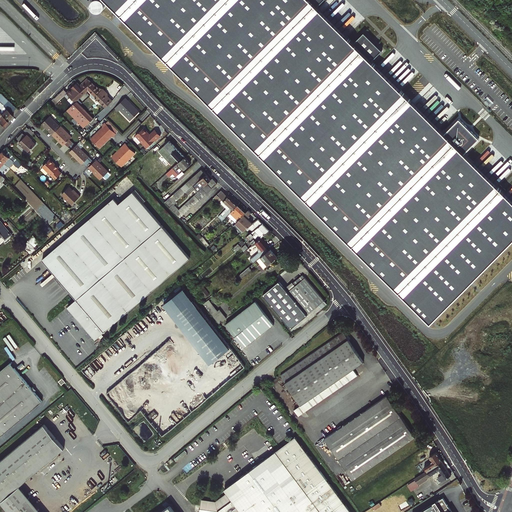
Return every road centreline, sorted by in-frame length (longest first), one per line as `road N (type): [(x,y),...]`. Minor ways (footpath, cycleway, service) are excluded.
road 1 (residential): [(346,300),(148,459),(0,290)]
road 2 (residential): [(131,82),(346,300)]
road 3 (residential): [(346,300),(471,484)]
road 4 (unknown): [(89,397),(174,328),(190,337),(193,355),(169,380)]
road 5 (unknown): [(96,433),(63,452),(41,480),(55,491),(65,486),(94,451)]
